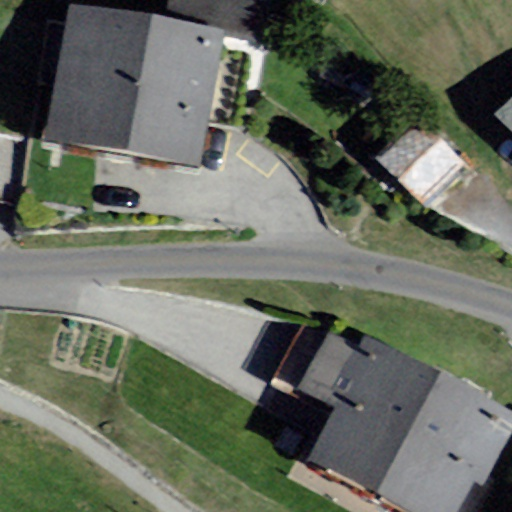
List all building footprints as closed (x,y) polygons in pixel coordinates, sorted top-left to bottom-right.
[(260,34),(261,0),(169,0),(169,31),(260,34)] [(221,43),(71,20),(50,156),(200,179),(221,43)] [(511,107),(496,122),(511,139),(511,107)] [(380,170),(429,212),(469,166),(419,124),(380,170)] [(305,386),(326,328),(302,319),(281,378),(305,386)] [(469,511),(511,420),(361,353),(305,477),(381,511),(469,511)]
